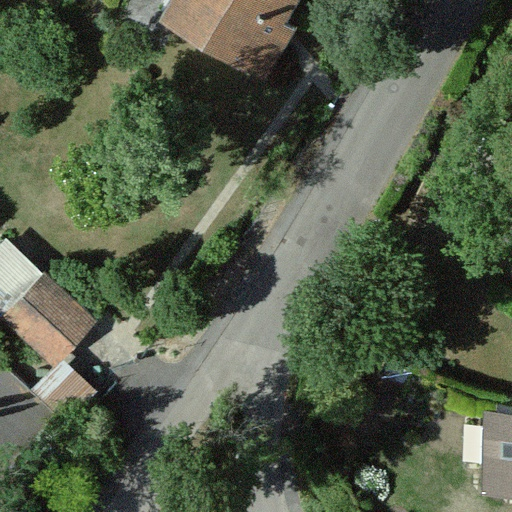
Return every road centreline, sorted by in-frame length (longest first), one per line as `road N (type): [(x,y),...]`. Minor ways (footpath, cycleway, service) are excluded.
road 1 (residential): [(458,0),(278,307)]
road 2 (residential): [(278,307),(207,390),(131,511)]
road 3 (residential): [(250,511),(278,307)]
